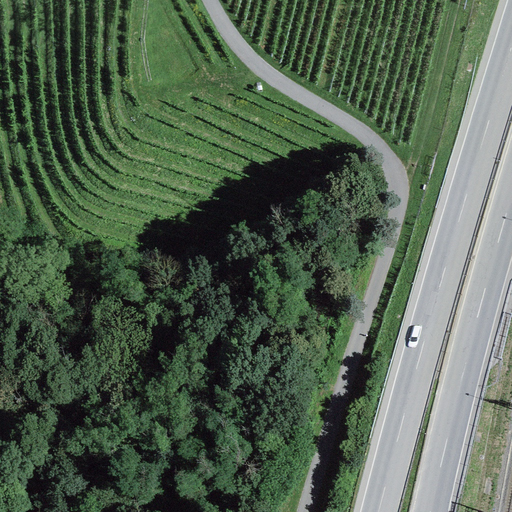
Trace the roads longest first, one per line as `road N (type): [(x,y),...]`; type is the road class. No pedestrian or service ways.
road 1 (trunk): [(511,41),(376,511)]
road 2 (unclassified): [(398,177),(312,511)]
road 3 (trunk): [(430,511),(511,192)]
road 4 (unclassified): [(398,177),(374,138),(265,74),(208,0)]
road 5 (track): [(511,359),(480,511)]
